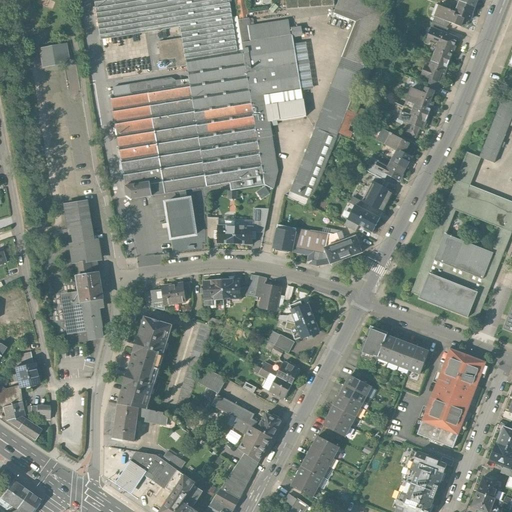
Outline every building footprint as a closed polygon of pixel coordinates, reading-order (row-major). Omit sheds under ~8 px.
[(92,0),(98,42),(178,29),(180,38),(185,66),(189,88),(184,89),(172,79),(112,89),(113,99),(107,100),(124,190),(150,185),(152,197),(165,195),(229,185),(230,192),(265,186),(238,21),(237,18),(232,19),(228,0),(92,0)] [(234,0),(237,18),(238,21),(249,20),(245,0),(234,0)] [(333,0),(284,0),(286,10),(334,7),(333,0)] [(384,11),(355,0),(339,0),(335,11),(360,21),(345,60),(363,66),(384,11)] [(460,0),(459,3),(476,9),(479,0),(460,0)] [(476,9),(459,3),(456,12),(439,6),(434,18),(446,23),(462,28),(465,20),(471,22),(476,9)] [(360,21),(335,11),(334,14),(355,23),(341,58),(345,60),(360,21)] [(29,15),(21,17),(28,46),(36,44),(29,15)] [(446,23),(434,18),(432,23),(444,28),(446,23)] [(238,21),(265,186),(274,190),(278,173),(270,124),(306,118),(303,102),(267,108),(266,99),(301,93),(293,46),(292,39),(292,36),(290,36),(288,21),(254,26),(250,27),(249,20),(238,21)] [(444,28),(432,23),(430,28),(432,29),(447,35),(449,29),(444,28)] [(301,28),(291,29),(292,36),(292,39),(303,38),(301,28)] [(447,35),(432,29),(427,42),(438,46),(434,55),(451,62),(460,40),(447,35)] [(185,66),(180,38),(158,42),(161,61),(175,59),(177,68),(185,66)] [(150,41),(101,48),(105,73),(123,70),(125,77),(148,73),(145,52),(152,51),(150,41)] [(306,44),(293,46),(301,93),(314,91),(306,44)] [(38,50),(41,69),(70,64),(67,45),(38,50)] [(451,62),(434,55),(428,70),(424,68),(421,77),(430,81),(441,85),(442,85),(451,62)] [(363,66),(345,60),(341,58),(315,130),(335,138),(337,134),(345,111),(363,66)] [(430,81),(428,85),(439,89),(441,85),(430,81)] [(439,89),(428,85),(426,90),(435,94),(437,94),(439,89)] [(426,90),(425,90),(423,94),(412,89),(404,107),(413,110),(430,117),(435,105),(431,103),(435,94),(426,90)] [(495,165),(511,119),(511,103),(503,100),(481,159),(495,165)] [(430,117),(413,110),(409,119),(414,121),(411,127),(412,128),(409,136),(417,139),(420,131),(424,132),(430,117)] [(345,111),(337,134),(351,139),(354,133),(348,131),(354,115),(345,111)] [(335,138),(315,130),(289,193),(310,202),(335,138)] [(384,146),(390,135),(382,131),(376,142),(384,146)] [(396,153),(391,162),(407,170),(413,159),(407,156),(412,146),(390,135),(384,146),(384,147),(396,153)] [(467,154),(436,232),(447,236),(456,212),(501,230),(492,253),(503,257),(511,235),(511,306),(502,331),(511,334),(511,203),(471,186),(481,159),(467,154)] [(378,164),(374,171),(387,177),(400,184),(407,170),(391,162),(387,169),(378,164)] [(384,182),(387,177),(374,171),(371,169),(368,173),(375,177),(384,182)] [(375,177),(372,182),(382,187),(384,182),(375,177)] [(382,187),(372,182),(362,203),(383,213),(393,193),(382,187)] [(129,202),(152,197),(150,185),(124,190),(126,198),(129,202)] [(310,202),(289,193),(288,197),(308,208),(310,202)] [(383,213),(362,203),(352,198),(349,204),(355,207),(380,220),(383,213)] [(189,199),(167,203),(173,238),(195,234),(189,199)] [(88,201),(63,205),(64,217),(67,233),(70,233),(71,246),(69,246),(72,267),(96,263),(102,263),(99,241),(94,242),(88,201)] [(380,220),(355,207),(348,222),(358,228),(372,235),(380,220)] [(340,227),(322,217),(318,224),(336,233),(340,227)] [(253,218),(252,228),(252,233),(262,234),(263,219),(253,218)] [(217,234),(217,227),(218,219),(206,219),(208,240),(214,240),(214,233),(217,234)] [(358,228),(348,222),(345,227),(355,233),(358,228)] [(216,246),(234,247),(235,228),(217,227),(217,234),(216,246)] [(252,233),(252,228),(235,228),(234,247),(252,248),(252,233)] [(324,251),(327,235),(298,230),(297,235),(293,253),(308,256),(307,263),(308,266),(316,268),(329,265),(324,251)] [(297,235),(277,231),(273,251),(293,255),(293,253),(297,235)] [(362,255),(356,238),(345,242),(341,232),(336,235),(346,261),(362,255)] [(479,321),(503,257),(492,253),(447,236),(436,232),(411,295),(422,299),(420,303),(467,322),(469,317),(479,321)] [(346,261),(336,235),(333,236),(327,235),(324,251),(329,265),(330,267),(346,261)] [(98,274),(96,263),(72,267),(74,278),(98,274)] [(74,278),(76,292),(58,295),(64,336),(85,333),(87,341),(103,339),(99,310),(103,310),(102,302),(98,274),(74,278)] [(254,296),(259,276),(251,274),(248,285),(241,286),(241,299),(253,301),(254,296)] [(209,278),(202,278),(204,307),(216,307),(216,300),(223,300),(222,275),(209,276),(209,278)] [(222,275),(223,300),(241,299),(241,286),(240,276),(234,277),(234,275),(222,275)] [(262,297),(265,284),(266,277),(259,276),(254,296),(262,297)] [(183,280),(160,283),(161,286),(163,300),(164,305),(186,302),(184,294),(183,282),(183,280)] [(190,281),(183,282),(184,294),(191,293),(190,281)] [(281,288),(265,284),(262,297),(259,308),(275,312),(277,306),(280,294),(281,288)] [(293,286),(288,284),(285,295),(284,299),(290,301),(293,286)] [(163,300),(161,286),(150,287),(150,291),(151,301),(163,300)] [(164,311),(164,305),(163,300),(151,301),(150,291),(143,292),(145,305),(164,311)] [(285,295),(280,294),(277,306),(282,307),(284,299),(285,295)] [(291,308),(296,323),(314,316),(309,302),(291,308)] [(314,316),(296,323),(302,339),(320,332),(314,316)] [(144,317),(130,361),(159,370),(172,326),(144,317)] [(222,320),(210,317),(208,323),(220,327),(222,320)] [(212,326),(201,323),(178,399),(189,402),(212,326)] [(373,354),(378,356),(387,333),(388,330),(371,323),(360,350),(363,351),(362,354),(371,358),(373,354)] [(274,344),(280,334),(272,329),(267,340),(274,344)] [(397,336),(387,333),(378,356),(387,360),(397,336)] [(294,341),(280,334),(274,344),(284,350),(288,352),(294,341)] [(387,360),(398,364),(407,340),(397,336),(387,360)] [(407,340),(398,364),(409,368),(418,344),(407,340)] [(280,357),(284,350),(274,344),(270,352),(280,357)] [(418,344),(409,368),(419,372),(429,349),(418,344)] [(486,361),(449,347),(439,373),(476,387),(486,361)] [(13,367),(16,369),(33,365),(31,353),(20,355),(13,367)] [(361,357),(356,367),(367,372),(372,362),(361,357)] [(130,361),(118,403),(138,405),(148,407),(159,370),(130,361)] [(265,361),(262,367),(277,375),(279,372),(272,368),(273,365),(265,361)] [(279,372),(277,375),(293,383),(300,370),(284,361),(279,372)] [(33,365),(16,369),(17,375),(13,376),(14,382),(19,381),(21,390),(40,386),(36,364),(33,365)] [(259,373),(262,367),(255,364),(253,370),(259,373)] [(275,379),(277,375),(262,367),(259,373),(258,374),(267,378),(268,375),(275,379)] [(225,378),(206,368),(198,384),(205,387),(217,393),(225,378)] [(365,376),(354,371),(351,375),(363,381),(365,376)] [(458,434),(476,387),(439,373),(421,420),(458,434)] [(343,384),(365,396),(371,385),(363,381),(351,375),(348,374),(343,384)] [(280,397),(285,399),(293,383),(277,375),(275,379),(269,391),(273,393),(272,396),(279,399),(280,397)] [(4,380),(0,386),(4,389),(9,382),(4,380)] [(245,382),(243,387),(253,393),(256,387),(245,382)] [(337,394),(360,406),(365,396),(343,384),(337,394)] [(201,399),(211,404),(217,393),(205,387),(201,394),(201,399)] [(0,407),(3,409),(23,404),(17,388),(4,391),(0,388),(0,407)] [(254,414),(217,393),(211,404),(236,417),(231,427),(246,434),(252,425),(249,424),(254,414)] [(355,416),(360,406),(337,394),(332,404),(355,416)] [(138,405),(118,403),(114,437),(134,440),(135,432),(137,415),(138,405)] [(7,424),(19,432),(27,421),(25,414),(23,406),(23,404),(3,409),(7,424)] [(350,426),(355,416),(332,404),(327,414),(350,426)] [(138,405),(137,415),(144,416),(144,421),(166,425),(167,415),(162,412),(162,408),(148,407),(138,405)] [(52,408),(23,406),(25,414),(30,414),(37,418),(46,418),(45,421),(52,422),(52,408)] [(256,428),(271,437),(280,421),(265,413),(256,428)] [(345,436),(350,426),(327,414),(322,424),(324,425),(337,432),(345,436)] [(453,448),(458,434),(421,420),(416,434),(425,437),(444,444),(453,448)] [(43,432),(27,421),(19,432),(35,443),(43,432)] [(511,428),(502,424),(496,441),(511,447),(511,428)] [(252,425),(246,434),(238,449),(245,453),(259,462),(271,437),(256,428),(252,425)] [(337,432),(324,425),(318,437),(331,443),(337,432)] [(310,445),(333,457),(338,447),(331,443),(318,437),(315,436),(310,445)] [(511,467),(511,464),(511,447),(496,441),(489,459),(497,463),(496,466),(502,468),(504,465),(511,467)] [(328,467),(333,457),(310,445),(305,455),(328,467)] [(373,448),(366,445),(363,450),(370,454),(373,448)] [(156,456),(135,452),(129,462),(130,463),(145,473),(146,474),(145,475),(173,493),(184,476),(179,472),(162,460),(156,456)] [(162,460),(179,472),(185,463),(168,452),(162,460)] [(259,462),(245,453),(235,468),(232,473),(221,490),(239,500),(259,462)] [(441,463),(413,453),(403,481),(438,494),(448,465),(441,463)] [(322,477),(328,467),(305,455),(300,465),(322,477)] [(443,458),(441,463),(448,465),(452,467),(453,462),(443,458)] [(145,473),(130,463),(122,474),(116,484),(131,494),(138,484),(145,473)] [(226,470),(232,473),(235,468),(229,464),(226,470)] [(317,487),(322,477),(300,465),(295,475),(317,487)] [(502,480),(483,473),(477,489),(496,496),(502,480)] [(295,475),(289,486),(311,498),(317,487),(295,475)] [(184,476),(173,493),(170,498),(160,511),(177,511),(183,503),(194,486),(196,484),(184,476)] [(31,511),(43,496),(15,478),(3,495),(19,506),(26,511),(31,511)] [(397,511),(431,511),(438,494),(403,481),(392,510),(397,511)] [(183,503),(192,509),(203,492),(194,486),(183,503)] [(220,491),(213,487),(210,492),(216,496),(220,491)] [(490,511),(496,496),(477,489),(471,505),(478,508),(477,511),(479,511),(482,511),(484,510),(490,511)] [(239,500),(221,490),(220,491),(216,496),(214,500),(233,511),(239,500)] [(349,495),(344,492),(341,498),(346,501),(349,495)] [(304,511),(307,509),(308,507),(297,499),(288,511),(304,511)] [(221,511),(222,511),(221,511),(232,511),(233,511),(214,500),(205,511),(221,511)] [(511,503),(504,501),(502,506),(508,508),(508,510),(511,511),(511,503)] [(196,511),(192,509),(183,503),(177,511),(196,511)]
